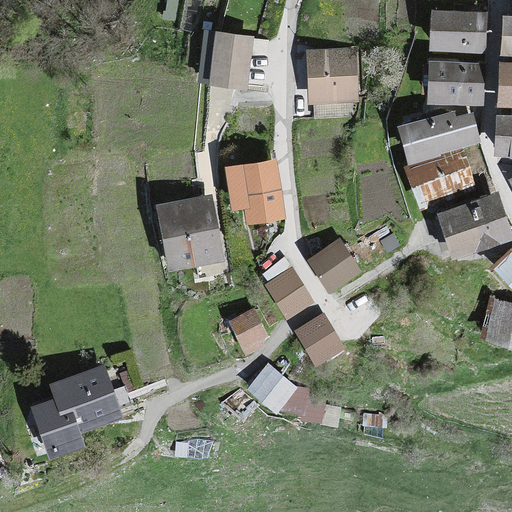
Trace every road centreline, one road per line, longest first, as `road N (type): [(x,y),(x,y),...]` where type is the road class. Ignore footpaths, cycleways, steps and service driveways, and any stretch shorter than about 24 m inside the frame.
road 1 (residential): [(324,303),(292,255),(281,95),(295,0)]
road 2 (residential): [(115,462),(144,440),(157,409),(235,375),(324,303)]
road 3 (residential): [(489,0),(483,154),(511,208)]
road 4 (residential): [(324,303),(417,243),(444,259),(511,242)]
